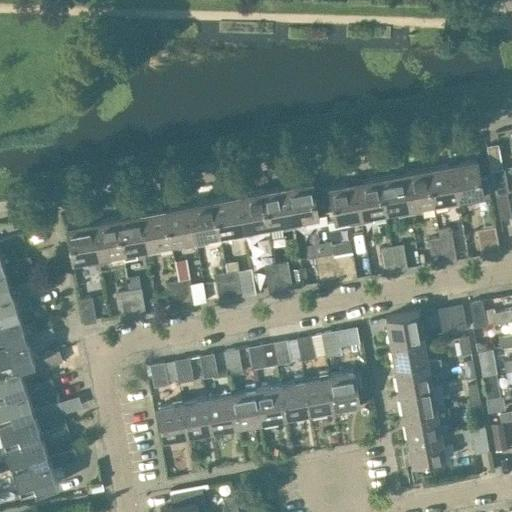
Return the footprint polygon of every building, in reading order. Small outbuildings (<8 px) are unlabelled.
[(502,168),(498,143),(486,145),(491,169),(502,168)] [(456,158),(452,159),(460,202),(471,200),(470,194),(483,192),(477,159),(457,163),(456,158)] [(449,164),(428,167),(434,201),(447,199),(448,204),(460,202),(452,159),(448,160),(449,164)] [(400,173),(379,177),(385,210),(398,208),(399,214),(411,211),(403,167),(399,168),(400,173)] [(407,167),(403,167),(411,211),(423,209),(422,203),(434,201),(428,167),(408,171),(407,167)] [(351,181),(329,185),(336,219),(349,217),(350,222),(362,220),(354,176),(351,177),(351,181)] [(358,176),(354,176),(362,220),(374,218),(372,212),(385,210),(379,177),(359,180),(358,176)] [(290,180),(286,181),(294,225),(306,223),(305,216),(318,214),(312,181),(291,184),(290,180)] [(506,180),(493,183),(496,194),(507,192),(508,192),(506,180)] [(282,227),(294,225),(286,181),(282,181),(283,186),(263,190),(269,223),(281,221),(282,227)] [(234,236),(246,234),(238,189),(234,190),(235,194),(214,198),(220,233),(233,231),(234,236)] [(242,189),(238,189),(246,234),(258,232),(257,226),(269,223),(263,190),(243,193),(242,189)] [(511,215),(507,192),(496,194),(500,217),(511,215)] [(186,204),(165,208),(171,242),(184,239),(185,245),(197,243),(189,198),(185,199),(186,204)] [(193,198),(189,198),(197,243),(209,240),(208,235),(220,233),(214,198),(194,202),(193,198)] [(144,207),(140,207),(148,251),(159,249),(158,244),(171,242),(165,208),(145,212),(144,207)] [(137,213),(117,217),(123,251),(124,259),(137,257),(136,254),(148,251),(140,208),(136,208),(137,213)] [(45,226),(43,214),(33,216),(36,228),(45,226)] [(99,261),(91,216),(88,217),(89,222),(67,226),(74,260),(86,257),(87,263),(99,261)] [(110,253),(123,251),(117,217),(96,221),(95,216),(91,216),(99,261),(111,258),(110,253)] [(499,250),(495,226),(476,230),(481,254),(499,250)] [(450,227),(439,229),(440,236),(445,260),(456,258),(450,227)] [(0,268),(5,266),(4,263),(17,259),(12,247),(25,243),(21,232),(0,238),(0,268)] [(440,236),(428,238),(432,263),(445,260),(440,236)] [(402,242),(391,244),(395,269),(407,267),(404,250),(402,242)] [(391,244),(379,246),(383,271),(395,269),(391,244)] [(338,277),(337,277),(338,280),(356,276),(352,251),(334,254),(338,275),(338,277)] [(337,276),(337,277),(338,277),(338,275),(334,254),(333,252),(315,255),(319,280),(337,276)] [(0,294),(13,291),(12,287),(7,274),(32,266),(29,255),(17,259),(4,263),(5,266),(0,268),(0,294)] [(287,261),(275,263),(280,286),(292,284),(287,261)] [(275,263),(264,265),(268,289),(280,286),(275,263)] [(256,291),(251,266),(239,268),(243,293),(256,291)] [(239,268),(227,270),(231,295),(243,293),(239,268)] [(302,280),(300,268),(294,269),(296,281),(302,280)] [(227,270),(215,272),(219,298),(231,295),(227,270)] [(189,278),(178,280),(183,304),(194,302),(189,278)] [(0,320),(20,314),(19,310),(15,298),(39,289),(36,279),(12,287),(13,291),(0,294),(0,320)] [(170,306),(183,304),(178,280),(165,282),(170,306)] [(140,286),(129,288),(133,313),(145,311),(140,286)] [(129,288),(117,290),(121,315),(133,313),(129,288)] [(511,292),(511,293),(511,292),(511,307),(495,311),(496,321),(511,318),(511,292)] [(96,320),(91,295),(79,297),(84,322),(96,320)] [(486,323),(481,298),(469,301),(474,326),(486,323)] [(0,342),(7,340),(8,343),(28,337),(27,333),(39,329),(35,317),(47,313),(43,302),(19,310),(20,314),(0,320),(0,342)] [(466,327),(462,302),(450,304),(454,329),(466,327)] [(385,316),(390,340),(423,335),(418,310),(385,316)] [(358,324),(346,327),(349,345),(351,354),(363,351),(358,324)] [(7,340),(0,342),(0,371),(0,372),(21,366),(35,361),(33,357),(30,345),(55,337),(51,325),(39,329),(27,333),(28,337),(8,343),(7,340)] [(346,327),(335,329),(339,347),(349,345),(346,327)] [(339,351),(339,347),(335,329),(321,331),(325,354),(339,351)] [(501,345),(511,342),(511,331),(499,334),(501,345)] [(315,356),(310,333),(296,336),(301,358),(315,356)] [(471,351),(468,333),(458,335),(459,340),(454,341),(456,354),(471,351)] [(423,335),(390,341),(394,364),(427,358),(423,335)] [(286,338),(273,340),(277,363),(291,360),(286,338)] [(261,342),(247,345),(253,373),(254,377),(259,376),(257,367),(266,365),(277,363),(273,340),(261,342)] [(479,341),(476,342),(477,350),(478,350),(485,349),(484,344),(479,341)] [(242,369),(238,347),(223,349),(228,372),(242,369)] [(485,349),(478,350),(481,366),(482,373),(482,374),(497,371),(492,347),(485,349)] [(59,348),(33,357),(35,361),(37,368),(62,360),(59,348)] [(217,374),(213,351),(199,354),(203,377),(217,374)] [(189,356),(174,358),(178,377),(179,381),(193,378),(189,356)] [(476,376),(473,357),(463,359),(466,377),(476,376)] [(511,357),(503,359),(503,360),(505,369),(511,367),(511,357)] [(174,358),(164,360),(167,379),(178,377),(174,358)] [(427,358),(394,364),(399,389),(432,384),(427,358)] [(168,383),(167,379),(164,360),(149,363),(154,385),(168,383)] [(0,393),(5,392),(7,396),(28,389),(27,385),(21,366),(0,372),(0,371),(0,393)] [(311,411),(335,406),(329,373),(328,374),(327,368),(318,370),(319,375),(305,378),(311,411)] [(354,369),(329,373),(335,406),(359,402),(354,369)] [(496,372),(482,374),(486,397),(500,395),(496,372)] [(294,380),(281,382),(287,415),(311,411),(305,378),(304,378),(303,373),(293,374),(294,380)] [(5,392),(0,393),(0,420),(13,416),(14,419),(35,412),(34,408),(30,396),(55,388),(52,377),(27,385),(28,389),(7,396),(5,392)] [(238,424),(262,419),(257,387),(255,387),(254,381),(245,383),(246,389),(232,391),(238,424)] [(281,382),(257,387),(262,419),(287,415),(281,382)] [(480,400),(477,382),(467,384),(470,402),(480,400)] [(432,384),(399,389),(403,413),(436,407),(432,384)] [(501,395),(509,393),(508,385),(500,387),(501,395)] [(197,398),(183,400),(189,433),(213,428),(208,396),(205,396),(204,390),(196,391),(197,398)] [(232,391),(208,396),(213,428),(238,424),(232,391)] [(0,420),(0,429),(5,444),(21,439),(22,443),(43,436),(41,432),(37,419),(63,411),(59,400),(34,408),(35,412),(14,419),(13,416),(0,420)] [(163,438),(189,433),(183,400),(157,405),(163,438)] [(436,407),(403,413),(408,439),(441,433),(438,418),(450,416),(448,405),(436,407)] [(471,408),(475,427),(484,425),(481,406),(471,408)] [(511,409),(503,411),(504,419),(511,417),(511,409)] [(493,434),(505,432),(503,420),(491,422),(493,434)] [(21,439),(5,444),(13,468),(29,463),(30,466),(50,459),(49,455),(45,443),(71,435),(67,423),(41,432),(43,436),(22,443),(21,439)] [(489,449),(484,425),(475,427),(463,429),(465,439),(473,437),(475,452),(489,449)] [(448,432),(441,433),(408,439),(412,463),(445,457),(442,442),(449,441),(448,432)] [(505,432),(493,434),(495,449),(507,447),(505,432)] [(74,447),(49,455),(50,459),(30,466),(29,463),(13,468),(20,491),(37,486),(38,490),(58,483),(53,467),(78,458),(74,447)] [(104,489),(102,481),(87,484),(89,492),(104,489)] [(225,495),(228,511),(238,511),(235,493),(225,495)] [(160,509),(160,511),(198,511),(196,501),(160,507),(160,509)]
